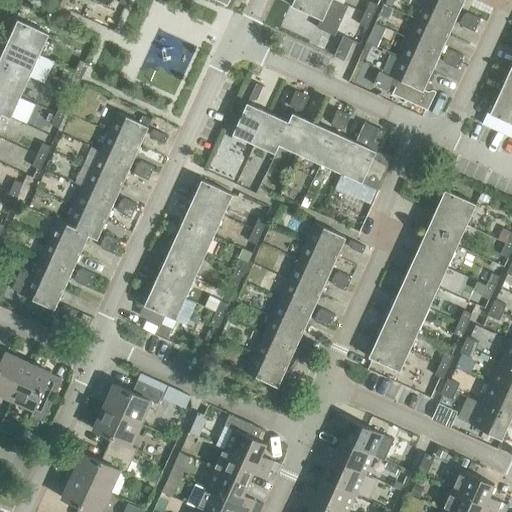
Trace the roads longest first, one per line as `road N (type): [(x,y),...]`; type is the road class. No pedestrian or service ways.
road 1 (residential): [(97,339),(230,44)]
road 2 (residential): [(328,383),(383,248),(376,218),(411,126)]
road 3 (residential): [(303,437),(97,339)]
road 4 (residential): [(511,470),(328,383)]
road 5 (residential): [(411,126),(230,44)]
road 6 (residential): [(25,511),(89,363)]
road 7 (residential): [(445,138),(494,34),(496,0)]
